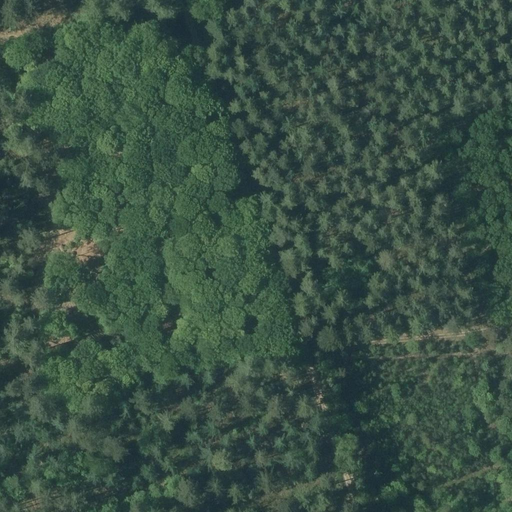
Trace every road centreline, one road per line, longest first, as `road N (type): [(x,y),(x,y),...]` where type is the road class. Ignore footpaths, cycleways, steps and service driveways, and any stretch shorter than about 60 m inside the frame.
road 1 (track): [(0,426),(125,378),(305,354)]
road 2 (track): [(511,323),(305,354)]
